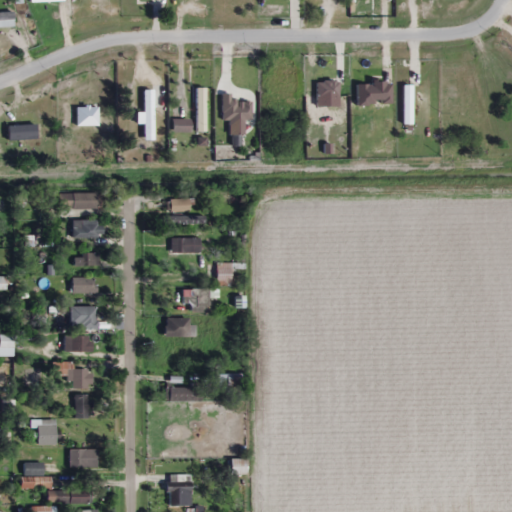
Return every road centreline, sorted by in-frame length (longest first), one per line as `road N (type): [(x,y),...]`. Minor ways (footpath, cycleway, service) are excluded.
road 1 (residential): [(0,82),(129,38),(453,36),(477,31),(502,6)]
road 2 (residential): [(133,511),(133,205)]
